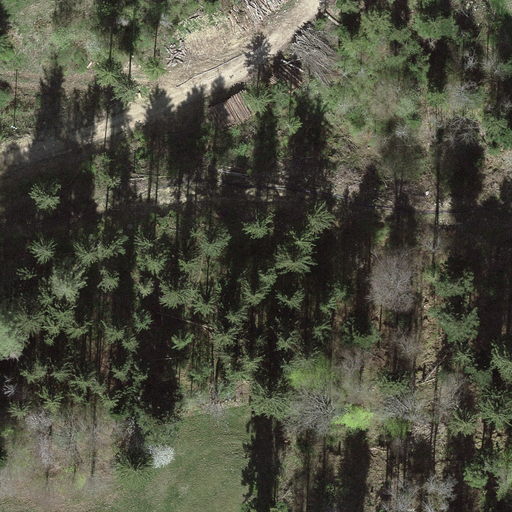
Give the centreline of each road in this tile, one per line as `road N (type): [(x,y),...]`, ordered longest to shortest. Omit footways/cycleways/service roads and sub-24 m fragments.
road 1 (track): [(511,204),(475,216),(383,211),(318,192),(206,191),(0,223)]
road 2 (track): [(0,167),(243,65),(319,0)]
